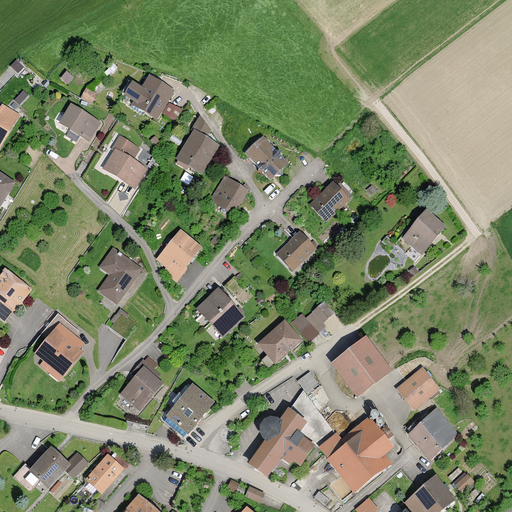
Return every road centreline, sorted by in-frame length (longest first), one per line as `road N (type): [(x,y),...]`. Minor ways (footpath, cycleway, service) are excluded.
road 1 (residential): [(190,456),(239,407),(341,339)]
road 2 (residential): [(174,316),(145,246),(64,166)]
road 3 (track): [(341,339),(469,245)]
road 4 (residential): [(61,425),(174,316)]
road 5 (residential): [(259,218),(260,196),(189,94)]
road 6 (unknown): [(346,511),(409,456),(381,404)]
road 7 (residential): [(174,316),(259,218)]
